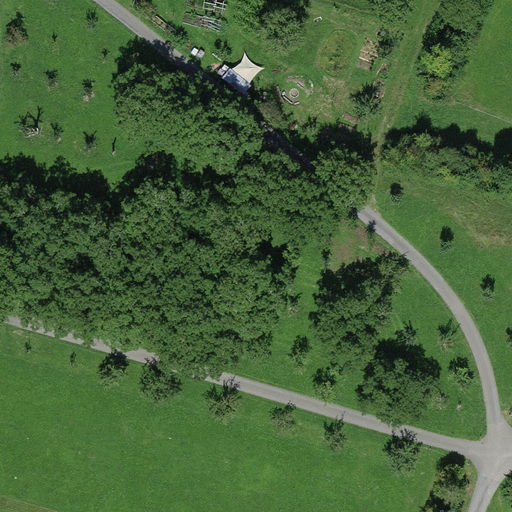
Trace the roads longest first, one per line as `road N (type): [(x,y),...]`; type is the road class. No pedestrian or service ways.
road 1 (residential): [(494,455),(483,356),(456,304),(415,257),(104,0)]
road 2 (residential): [(0,314),(494,455)]
road 3 (track): [(434,0),(370,176),(370,220)]
